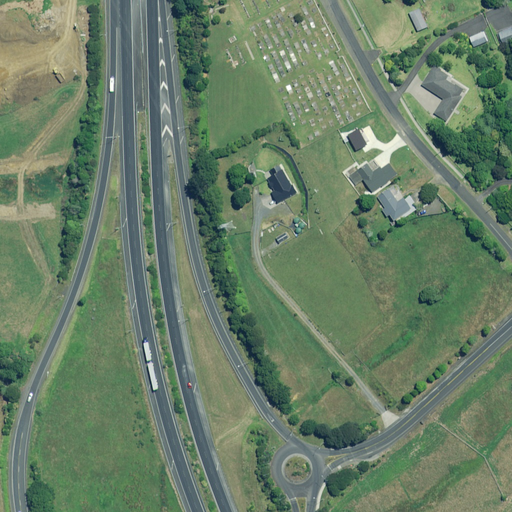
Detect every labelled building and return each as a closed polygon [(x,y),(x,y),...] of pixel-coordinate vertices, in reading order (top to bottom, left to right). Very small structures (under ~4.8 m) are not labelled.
[(428,27),(420,9),(410,14),(418,32),(428,27)] [(511,41),(511,28),(498,33),(502,45),(511,41)] [(486,42),(483,33),(470,38),(473,47),(486,42)] [(449,75),(435,65),(422,85),(443,99),(434,113),(447,122),(464,97),(461,95),(465,90),(456,84),(455,86),(446,80),(449,75)] [(398,174),(390,163),(382,168),(381,167),(374,172),(368,164),(351,177),(357,185),(364,180),(373,192),(398,174)] [(270,191),(273,189),(274,191),(272,192),(279,203),(296,192),(283,170),(267,180),(268,181),(266,182),(268,185),(267,186),(270,191)] [(399,202),(390,189),(378,197),(386,208),(383,210),(388,217),(391,215),(395,221),(413,209),(405,197),(399,202)] [(306,225),(297,216),(291,223),(301,231),(306,225)]
